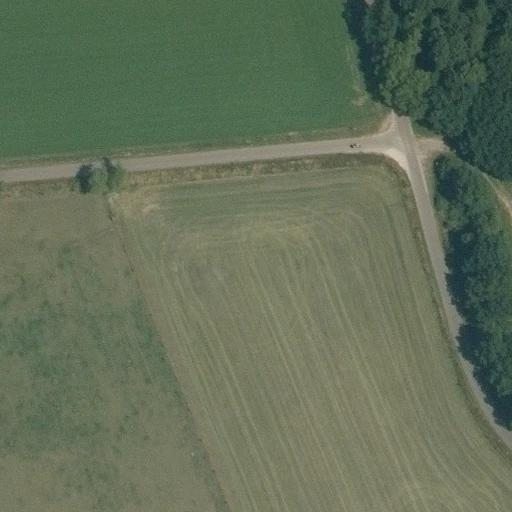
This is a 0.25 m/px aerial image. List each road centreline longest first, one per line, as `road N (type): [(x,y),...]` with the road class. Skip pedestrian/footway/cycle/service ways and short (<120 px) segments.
road 1 (unclassified): [(0,179),(406,143)]
road 2 (unclassified): [(511,439),(459,337),(406,143)]
road 3 (unclassified): [(406,143),(371,0)]
